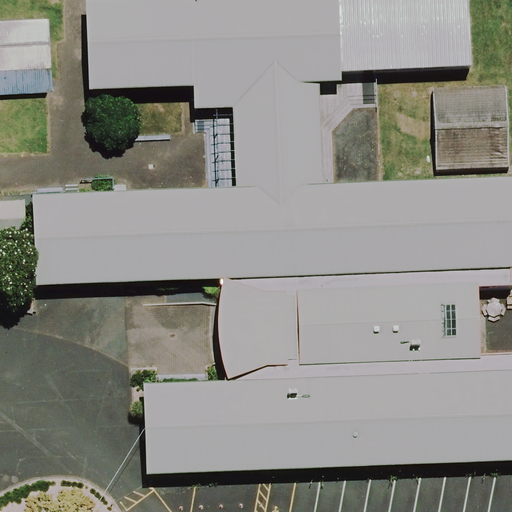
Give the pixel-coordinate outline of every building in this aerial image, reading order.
[(58,0),(0,0),(0,139),(61,138),(58,0)] [(448,0),(94,8),(96,100),(478,92),(476,0),(448,0)] [(511,103),(445,105),(446,170),(511,168),(511,103)] [(511,173),(40,184),(43,297),(511,286),(511,173)] [(499,292),(310,296),(312,371),(501,367),(499,292)] [(511,372),(159,380),(161,484),(511,476),(511,372)]
